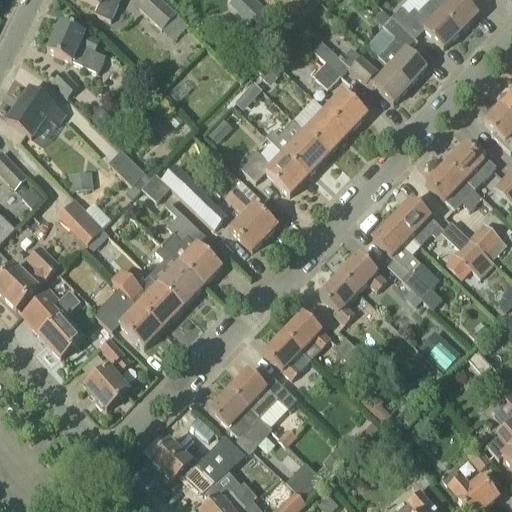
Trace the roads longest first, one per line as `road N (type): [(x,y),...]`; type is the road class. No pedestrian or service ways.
road 1 (residential): [(98,463),(511,39)]
road 2 (residential): [(98,463),(0,350)]
